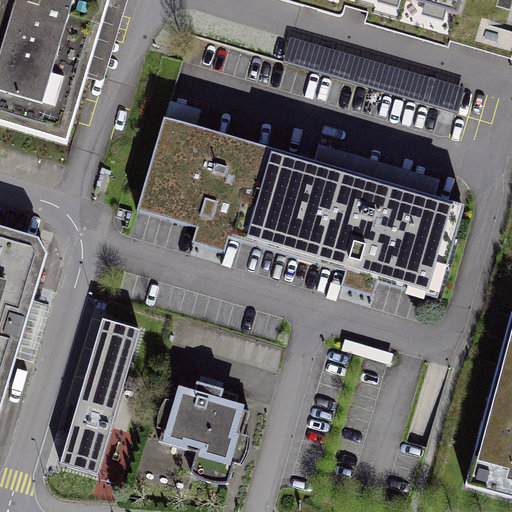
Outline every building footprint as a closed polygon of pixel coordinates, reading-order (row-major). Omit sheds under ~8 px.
[(111,0),(0,0),(0,125),(70,146),(111,0)] [(162,120),(136,207),(196,225),(191,241),(216,248),(220,234),(341,270),(337,285),(371,295),(375,283),(436,301),(463,209),(162,120)] [(0,411),(50,244),(0,229),(0,411)] [(511,319),(511,320),(468,491),(511,503),(511,319)] [(139,331),(102,321),(60,466),(97,476),(139,331)] [(256,409),(156,383),(133,470),(233,495),(256,409)]
